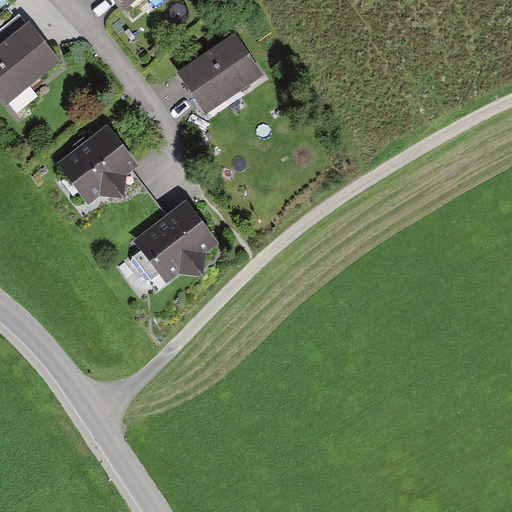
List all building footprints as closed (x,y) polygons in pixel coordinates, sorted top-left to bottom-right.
[(143,0),(117,0),(128,12),(143,0)] [(62,65),(30,26),(28,27),(19,17),(0,31),(0,44),(3,48),(0,49),(0,101),(7,110),(62,65)] [(264,80),(236,38),(177,77),(207,120),(264,80)] [(139,172),(107,131),(57,168),(89,209),(101,199),(125,205),(128,180),(139,172)] [(220,248),(187,207),(135,245),(142,254),(134,260),(153,284),(161,278),(168,287),(181,277),(204,283),(207,258),(220,248)]
